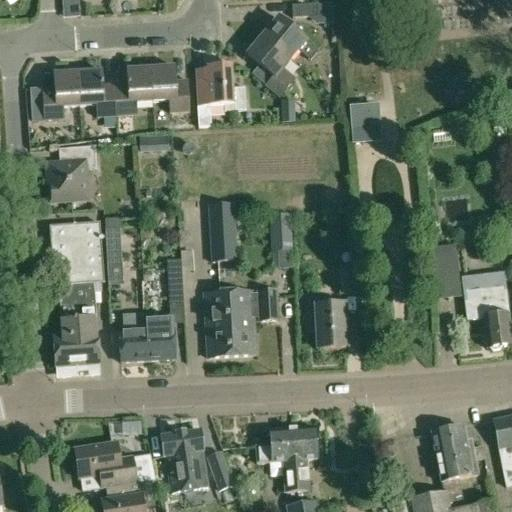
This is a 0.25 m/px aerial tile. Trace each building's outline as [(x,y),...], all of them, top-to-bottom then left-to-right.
[(318,18),(317,5),(292,7),(293,19),(318,18)] [(278,19),(262,37),(289,61),(298,51),(310,62),(317,53),(278,19)] [(279,98),(280,97),(294,81),(282,70),(289,61),(262,37),(247,56),(273,79),(266,87),(279,98)] [(207,67),(207,70),(208,80),(196,80),(198,129),(210,128),(209,108),(224,107),(224,113),(246,112),(244,89),(232,90),(231,66),(207,67)] [(175,69),(150,70),(152,104),(169,103),(169,115),(188,114),(187,82),(175,83),(175,69)] [(126,85),(115,86),(116,118),(135,117),(135,105),(152,104),(150,70),(125,71),(126,85)] [(102,73),(78,74),(79,108),(95,107),(95,119),(116,118),(115,86),(103,86),(102,73)] [(63,109),(79,108),(78,74),(53,75),(54,90),(41,91),(42,122),(63,121),(63,109)] [(297,101),(285,107),(283,108),(290,122),(304,115),(297,101)] [(352,144),(357,144),(380,142),(377,108),(349,110),(352,144)] [(139,138),(140,155),(168,153),(168,137),(139,138)] [(97,172),(95,148),(66,150),(67,165),(47,166),(50,204),(88,201),(86,173),(97,172)] [(233,206),(208,207),(210,244),(235,242),(233,206)] [(274,230),(276,254),(293,253),(291,215),(269,217),(270,229),(274,230)] [(95,334),(93,285),(104,284),(99,224),(49,228),(54,288),(58,288),(62,337),(52,338),(55,370),(98,366),(95,334)] [(108,287),(124,287),(120,229),(105,230),(108,287)] [(235,242),(210,244),(211,265),(237,264),(235,242)] [(432,250),(433,258),(437,301),(461,298),(455,247),(432,250)] [(188,273),(199,273),(198,253),(187,254),(188,273)] [(175,332),(174,326),(185,325),(181,262),(167,263),(170,316),(162,317),(162,321),(146,322),(145,316),(143,316),(146,363),(174,362),(173,332),(175,332)] [(350,268),(337,270),(339,296),(360,294),(359,267),(358,267),(350,268)] [(501,276),(461,280),(467,322),(483,320),(487,351),(490,350),(492,353),(500,352),(502,349),(510,347),(506,316),(501,276)] [(207,360),(255,359),(254,320),(260,320),(260,325),(278,324),(277,294),(259,294),(259,297),(253,298),(253,295),(205,296),(207,360)] [(317,307),(319,351),(345,350),(343,306),(317,307)] [(118,364),(146,363),(143,316),(122,317),(123,333),(118,333),(118,334),(117,334),(118,364)] [(511,419),(492,424),(506,490),(511,488),(511,419)] [(439,485),(471,479),(479,478),(476,463),(479,462),(482,477),(479,480),(480,483),(488,481),(482,448),(473,449),(472,441),(464,442),(461,430),(430,436),(439,485)] [(314,431),(291,433),(295,495),(307,495),(305,464),(316,463),(314,431)] [(208,490),(199,433),(160,439),(163,459),(166,459),(171,495),(208,490)] [(285,496),(295,495),(291,433),(270,434),(271,448),(255,449),(256,468),(283,466),(285,496)] [(104,476),(106,490),(153,483),(156,482),(151,462),(148,463),(147,462),(133,464),(133,463),(119,465),(116,446),(75,452),(79,480),(104,476)] [(221,453),(206,459),(219,494),(234,488),(221,453)] [(155,504),(152,484),(154,483),(153,483),(106,490),(105,490),(107,503),(101,504),(102,511),(143,511),(142,506),(155,504)] [(405,503),(391,506),(392,511),(493,511),(492,504),(455,511),(450,511),(447,494),(405,503)] [(81,502),(86,511),(100,505),(95,495),(81,502)] [(392,511),(391,506),(389,497),(370,501),(370,502),(366,503),(367,511),(371,510),(371,511),(390,511),(392,511)]
